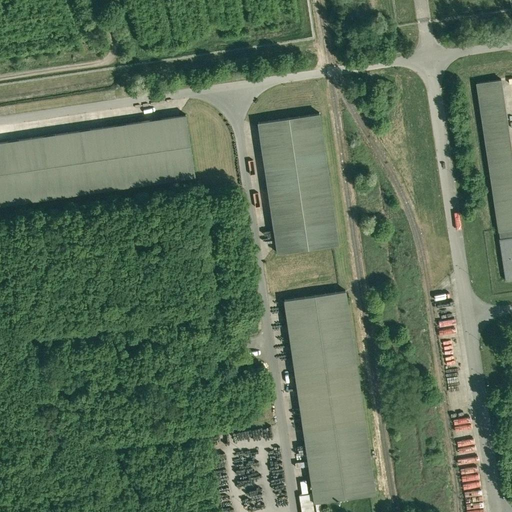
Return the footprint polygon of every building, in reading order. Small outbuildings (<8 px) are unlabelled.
[(511,233),(511,161),(500,81),(476,85),(498,235),(511,233)] [(338,247),(318,115),(256,124),(275,256),(338,247)] [(0,209),(194,181),(185,117),(176,118),(0,143),(0,209)] [(511,240),(499,242),(505,283),(511,282),(511,240)] [(345,293),(282,302),(282,304),(312,506),(325,504),(375,497),(345,293)]
